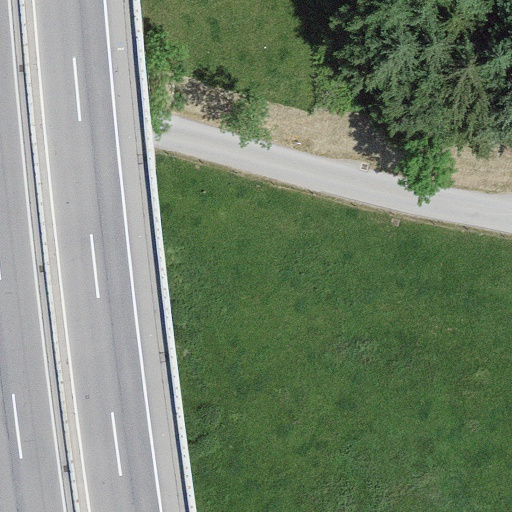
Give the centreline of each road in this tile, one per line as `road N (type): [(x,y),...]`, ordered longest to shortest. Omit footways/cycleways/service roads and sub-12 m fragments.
road 1 (motorway): [(130,511),(78,0)]
road 2 (motorway): [(0,193),(31,511)]
